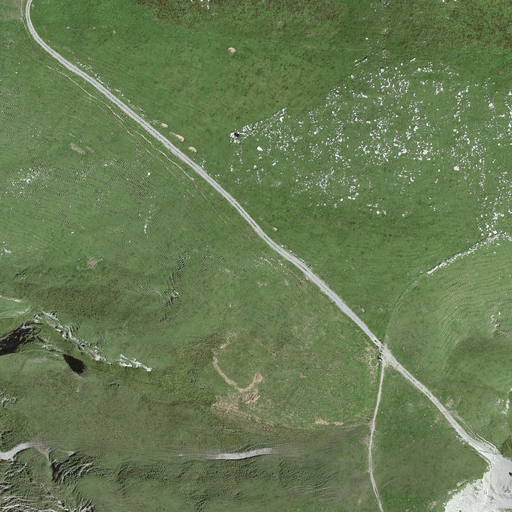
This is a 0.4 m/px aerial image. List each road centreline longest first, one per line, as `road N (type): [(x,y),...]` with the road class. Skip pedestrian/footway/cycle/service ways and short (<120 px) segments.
road 1 (track): [(384,350),(184,156),(34,35),(30,0)]
road 2 (track): [(511,500),(503,493),(502,465),(384,350)]
